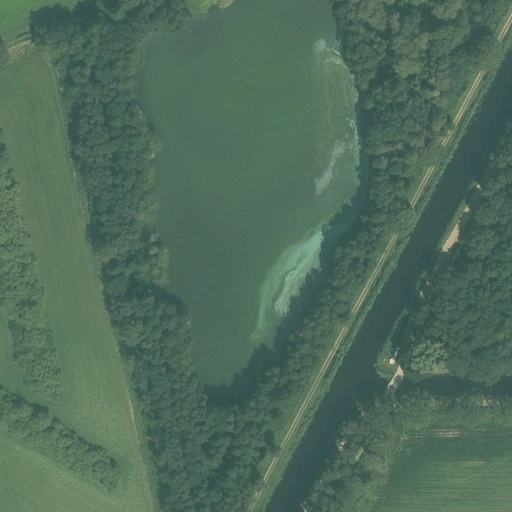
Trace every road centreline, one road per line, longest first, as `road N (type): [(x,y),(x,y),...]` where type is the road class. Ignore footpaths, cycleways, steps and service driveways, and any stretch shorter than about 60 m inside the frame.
road 1 (track): [(248,511),(511,20)]
road 2 (track): [(402,365),(415,315),(511,127)]
road 3 (track): [(381,405),(350,432),(308,511)]
road 4 (track): [(511,401),(381,405)]
